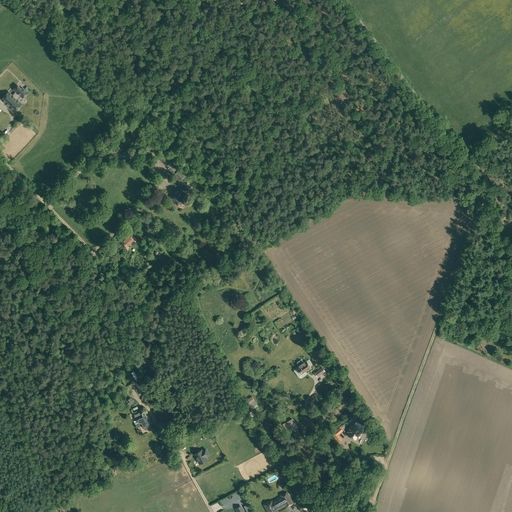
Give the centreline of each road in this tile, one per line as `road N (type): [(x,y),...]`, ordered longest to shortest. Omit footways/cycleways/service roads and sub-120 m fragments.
road 1 (track): [(486,204),(374,500)]
road 2 (unclassified): [(511,257),(458,155),(342,0)]
